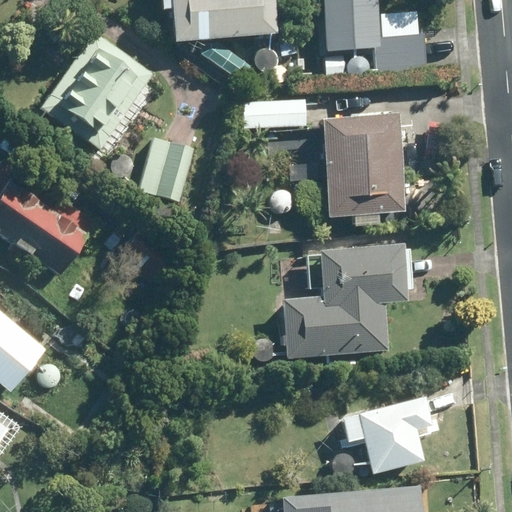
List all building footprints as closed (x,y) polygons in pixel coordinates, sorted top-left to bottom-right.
[(165,0),(169,38),(174,38),(174,43),(276,34),(273,0),(165,0)] [(322,0),(325,50),(373,49),(374,72),(425,69),(423,33),(378,35),(376,0),(322,0)] [(97,150),(151,74),(93,33),(39,109),(97,150)] [(248,66),(211,42),(201,59),(238,82),(248,66)] [(343,57),(321,57),(320,77),(342,78),(343,57)] [(240,130),(303,125),(302,98),(238,103),(240,130)] [(377,224),(376,214),(402,212),(394,116),(316,123),(324,218),(351,216),(352,226),(377,224)] [(152,136),(138,188),(176,199),(192,147),(152,136)] [(54,275),(92,223),(2,159),(0,162),(0,236),(11,244),(7,250),(24,262),(28,256),(54,275)] [(172,246),(140,223),(115,257),(147,281),(172,246)] [(399,249),(399,244),(313,253),(313,255),(305,255),(309,297),(279,299),(284,358),(387,349),(383,303),(404,301),(403,288),(411,287),(407,248),(399,249)] [(0,312),(0,384),(8,391),(25,370),(43,348),(0,312)] [(29,377),(29,380),(31,384),(33,386),(35,388),(37,390),(40,391),(43,391),(46,392),(48,391),(51,391),(54,389),(56,388),(58,386),(60,383),(61,381),(62,378),(62,375),(62,372),(61,369),(60,367),(58,364),(56,362),(54,361),(51,359),(49,359),(46,358),(43,358),(40,359),(37,360),(35,362),(33,364),(31,366),(30,368),(29,371),(28,374),(29,377)] [(421,465),(412,433),(427,429),(420,402),(352,420),(353,422),(337,426),(342,446),(359,442),(368,478),(421,465)] [(0,438),(9,425),(0,419),(0,438)] [(416,511),(414,488),(275,500),(270,500),(266,505),(267,511),(416,511)]
